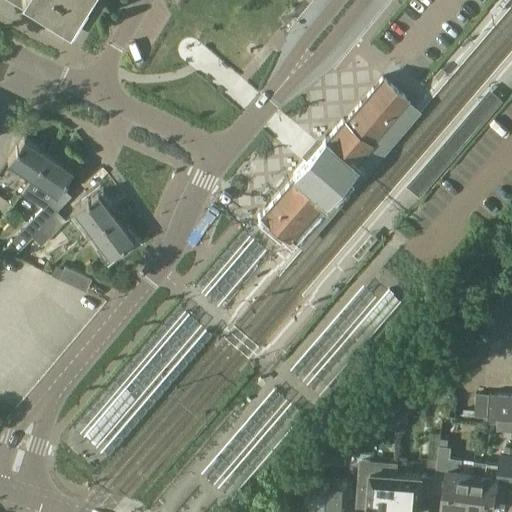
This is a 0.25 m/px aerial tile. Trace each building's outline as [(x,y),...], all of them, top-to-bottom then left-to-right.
[(19,0),(71,31),(89,0),(19,0)] [(295,176),(263,214),(289,236),(322,198),(323,199),(405,97),(382,77),(324,137),(293,174),(295,176)] [(420,112),(407,100),(386,125),(371,143),(372,144),(354,166),(357,168),(324,206),(321,204),(290,239),(302,249),(420,112)] [(30,179),(47,154),(23,137),(6,162),(30,179)] [(30,179),(21,192),(43,206),(54,195),(71,170),(47,154),(30,179)] [(91,234),(114,217),(95,193),(73,211),(91,234)] [(48,203),(29,222),(37,230),(56,210),(48,203)] [(56,210),(32,236),(40,243),(64,218),(56,210)] [(114,217),(91,234),(108,256),(131,239),(114,217)] [(370,234),(352,255),(357,259),(376,238),(370,234)] [(14,237),(1,250),(12,255),(22,245),(14,237)] [(65,267),(60,278),(85,289),(90,278),(65,267)] [(511,280),(487,302),(506,324),(511,325),(511,280)] [(463,326),(440,345),(456,364),(479,345),(463,326)] [(361,409),(345,422),(346,422),(355,433),(370,420),(380,433),(429,391),(410,368),(409,367),(361,409)] [(511,393),(489,392),(487,417),(511,418),(511,393)] [(125,421),(97,401),(75,432),(103,452),(125,421)] [(467,510),(472,471),(460,470),(461,459),(449,458),(451,447),(442,446),(436,494),(444,495),(442,507),(467,510)] [(505,504),(511,457),(499,456),(497,474),(472,471),(467,510),(479,511),(492,511),(494,503),(505,504)] [(428,458),(427,467),(436,468),(437,459),(428,458)] [(377,511),(393,511),(396,473),(371,471),(368,511),(377,511)] [(396,473),(393,511),(419,511),(422,475),(396,473)] [(346,511),(348,481),(308,478),(305,511),(346,511)]
